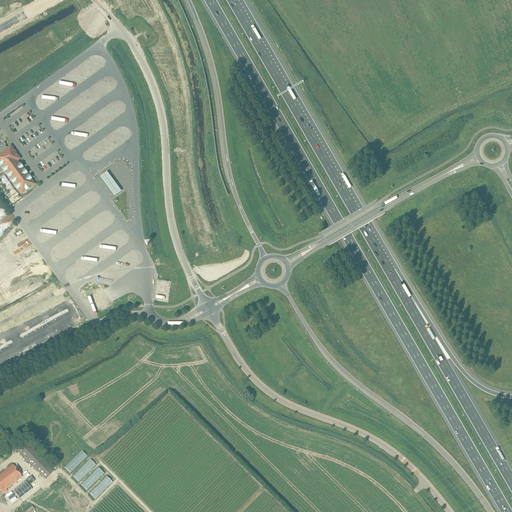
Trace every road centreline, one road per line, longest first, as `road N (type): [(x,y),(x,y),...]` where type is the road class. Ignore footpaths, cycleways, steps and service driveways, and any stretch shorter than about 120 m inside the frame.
road 1 (motorway): [(208,0),(505,511)]
road 2 (motorway): [(401,287),(233,0)]
road 3 (motorway): [(281,284),(334,362),(423,435),(490,511)]
road 4 (unclassified): [(196,287),(174,227),(160,103),(120,28)]
road 5 (motorway): [(188,0),(212,63),(234,191),(265,258)]
road 6 (secondary): [(453,511),(390,449),(273,396),(237,356)]
road 7 (motorway): [(511,475),(401,287)]
road 8 (secondary): [(312,249),(452,171)]
road 9 (motorway): [(511,395),(474,381),(401,287)]
